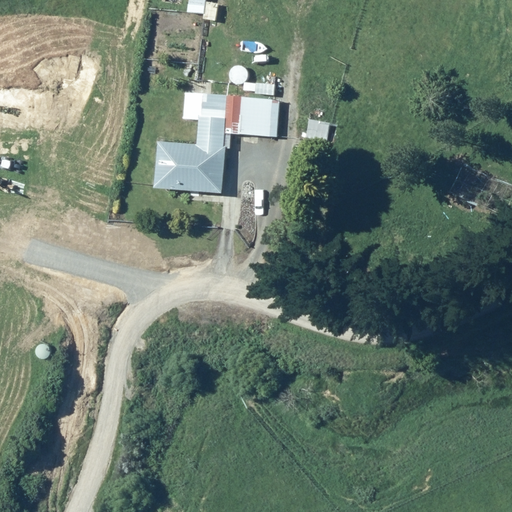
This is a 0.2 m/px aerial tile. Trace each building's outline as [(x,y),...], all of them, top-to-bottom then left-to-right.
[(187,0),(188,15),(206,14),(205,0),(187,0)] [(246,79),(246,78),(246,77),(246,76),(245,76),(245,75),(245,74),(244,74),(244,73),(243,73),(243,72),(242,72),(242,71),(241,71),(240,71),(240,70),(239,70),(238,70),(237,70),(236,70),(235,70),(234,71),(233,71),(232,72),(231,72),(231,73),(230,73),(230,74),(230,75),(229,75),(229,76),(229,77),(229,78),(229,79),(229,80),(229,81),(229,82),(230,83),(230,84),(231,84),(231,85),(232,85),(232,86),(233,86),(234,87),(235,87),(236,87),(237,87),(238,87),(239,87),(240,87),(241,87),(241,86),(242,86),(243,85),(244,84),(245,83),(245,82),(245,81),(246,81),(246,80),(246,79)] [(257,77),(246,77),(245,93),(275,95),(275,84),(257,83),(257,77)] [(198,145),(160,142),(156,189),(223,194),(226,147),(224,147),(228,98),(202,96),(198,145)] [(272,135),(274,99),(228,98),(226,133),(272,135)] [(327,142),(329,123),(312,122),(310,141),(327,142)] [(511,191),(460,169),(448,196),(511,224),(511,191)]
